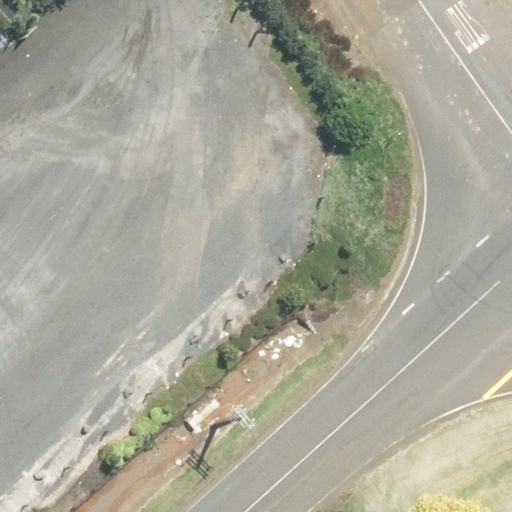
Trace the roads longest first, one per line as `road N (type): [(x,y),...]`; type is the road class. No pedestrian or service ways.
road 1 (tertiary): [(254,511),(511,280)]
road 2 (unclassified): [(421,0),(511,133)]
